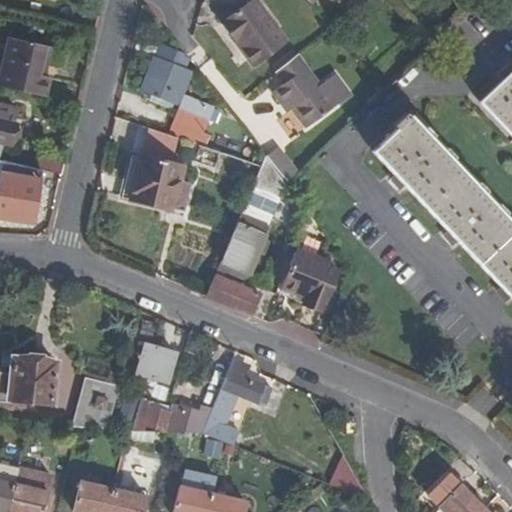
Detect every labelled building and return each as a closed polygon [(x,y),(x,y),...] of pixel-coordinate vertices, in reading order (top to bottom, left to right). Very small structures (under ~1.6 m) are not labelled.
[(286,41),(255,0),(251,0),(222,22),(254,65),(286,41)] [(40,74),(46,45),(10,37),(0,78),(0,85),(45,97),(50,77),(44,76),(40,74)] [(46,45),(40,74),(44,76),(51,47),(46,45)] [(217,123),(221,112),(219,111),(185,97),(186,95),(183,94),(192,71),(186,68),(188,62),(182,54),(177,51),(162,45),(144,91),(153,95),(176,104),(181,106),(170,135),(200,145),(226,154),(231,155),(234,146),(211,138),(212,136),(205,133),(210,120),(217,123)] [(352,95),(336,74),(321,85),(298,54),(276,70),(286,83),(274,92),(283,104),(288,101),(293,108),(308,127),(352,95)] [(511,135),(511,71),(480,102),(511,135)] [(176,104),(153,95),(151,99),(174,108),(176,104)] [(293,108),(288,101),(283,104),(288,112),(293,108)] [(8,143),(13,124),(16,110),(0,105),(0,147),(2,141),(8,143)] [(373,151),(511,297),(511,222),(410,116),(373,151)] [(220,171),(226,154),(200,145),(194,162),(220,171)] [(242,159),(245,150),(234,146),(231,155),(242,159)] [(298,172),(277,146),(265,155),(287,183),(298,172)] [(261,166),(265,157),(245,150),(242,159),(246,160),(261,166)] [(132,199),(143,156),(133,153),(122,197),(132,199)] [(36,168),(61,174),(65,160),(40,154),(36,168)] [(286,185),(265,155),(265,157),(261,166),(257,176),(252,186),(280,198),(286,185)] [(189,184),(181,182),(185,166),(145,156),(143,156),(132,199),(172,209),(176,193),(187,196),(189,184)] [(257,176),(261,166),(246,160),(241,171),(257,176)] [(0,217),(33,224),(40,180),(1,173),(0,176),(0,217)] [(271,220),(280,198),(252,186),(247,199),(255,203),(257,206),(254,213),(271,220)] [(183,212),(187,196),(176,193),(172,209),(183,212)] [(258,252),(259,252),(264,240),(264,238),(265,236),(266,236),(269,229),(268,228),(269,226),(271,227),(273,221),(271,220),(254,213),(257,206),(255,203),(247,199),(217,270),(222,272),(224,268),(230,271),(229,273),(245,280),(248,273),(249,273),(258,252)] [(322,307),(336,271),(325,266),(326,262),(297,250),(282,287),(306,297),(304,300),(322,307)] [(261,294),(220,277),(222,272),(217,270),(206,296),(252,316),(261,294)] [(175,352),(145,343),(136,375),(166,383),(175,352)] [(250,364),(235,357),(203,433),(232,445),(238,431),(224,425),(237,393),(264,405),(271,388),(259,383),(259,384),(246,378),(250,369),(250,364)] [(22,400),(52,403),(57,363),(15,358),(13,373),(0,371),(0,402),(11,404),(11,398),(15,399),(14,404),(21,405),(22,400)] [(120,385),(86,377),(73,427),(107,429),(120,385)] [(202,433),(212,408),(201,405),(200,410),(172,402),(169,411),(148,404),(142,403),(136,423),(167,432),(177,432),(202,433)] [(167,432),(165,432),(163,442),(174,445),(177,432),(167,432)] [(202,456),(220,459),(222,443),(204,440),(202,456)] [(0,511),(3,511),(43,511),(52,476),(0,463),(0,511)] [(328,484),(356,496),(365,475),(338,463),(328,484)] [(182,487),(178,486),(172,511),(208,511),(213,494),(217,478),(186,470),(182,487)] [(444,511),(479,511),(484,508),(460,484),(449,473),(428,495),(439,506),(444,511)] [(72,510),(78,511),(143,511),(147,497),(79,481),(72,510)] [(244,511),(247,502),(213,494),(208,511),(244,511)]
